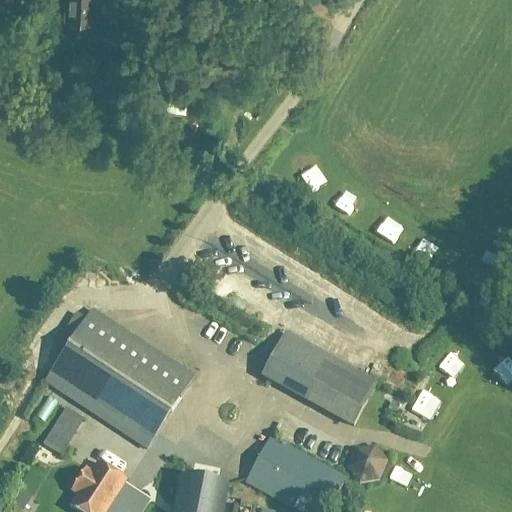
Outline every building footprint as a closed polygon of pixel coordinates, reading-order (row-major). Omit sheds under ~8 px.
[(95,25),(96,0),(64,0),(63,23),(95,25)] [(25,42),(34,46),(40,34),(30,30),(25,42)] [(92,312),(45,384),(144,449),(192,378),(92,312)] [(261,376),(352,427),(376,386),(285,334),(261,376)] [(466,386),(476,374),(458,359),(448,371),(466,386)] [(511,369),(503,376),(511,388),(511,369)] [(432,394),(416,412),(437,430),(452,412),(432,394)] [(70,404),(47,443),(67,454),(90,416),(70,404)] [(207,424),(190,445),(225,473),(242,451),(207,424)] [(303,424),(294,442),(325,457),(333,439),(303,424)] [(271,438),(245,483),(297,511),(326,511),(345,479),(271,438)] [(386,463),(373,446),(351,450),(345,471),(358,486),(378,483),(386,463)] [(67,507),(75,511),(104,511),(124,482),(95,463),(92,469),(89,473),(84,470),(69,492),(74,496),(67,507)] [(391,486),(403,492),(414,471),(401,465),(391,486)] [(222,511),(228,486),(181,477),(174,511),(222,511)] [(134,491),(120,511),(142,511),(149,501),(134,491)]
